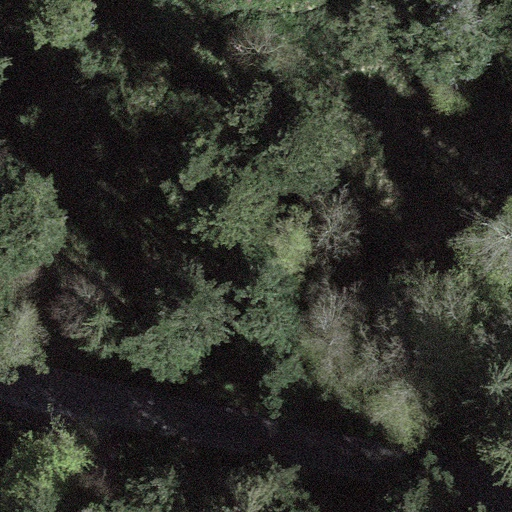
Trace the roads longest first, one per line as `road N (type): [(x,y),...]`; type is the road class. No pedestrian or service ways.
road 1 (residential): [(0,383),(511,491)]
road 2 (track): [(121,511),(69,398)]
